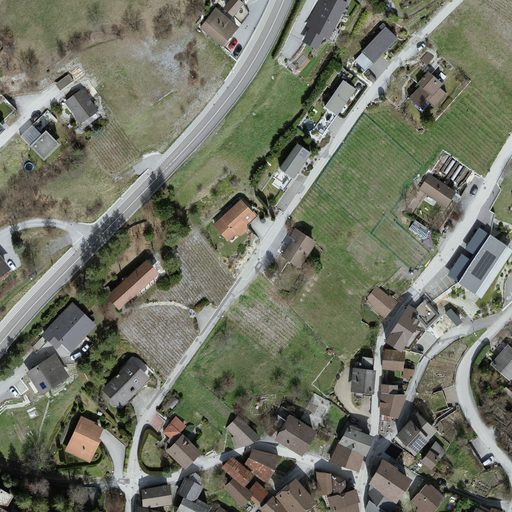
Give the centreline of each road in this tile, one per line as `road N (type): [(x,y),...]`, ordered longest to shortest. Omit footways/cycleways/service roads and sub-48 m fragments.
road 1 (residential): [(133,487),(143,420),(368,95),(457,0)]
road 2 (secondary): [(94,242),(234,90),(283,0)]
road 3 (residential): [(133,487),(254,445),(363,480)]
road 4 (unclassified): [(511,143),(403,302)]
road 5 (residential): [(403,302),(381,340),(374,449),(363,480)]
road 6 (residential): [(511,474),(476,426),(462,388),(468,355),(497,325)]
road 7 (secondary): [(0,343),(94,242)]
